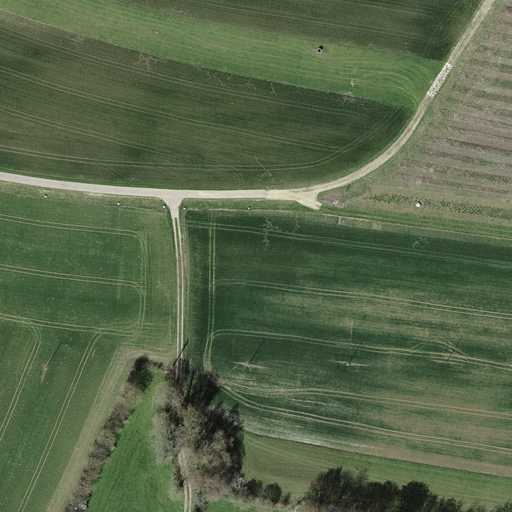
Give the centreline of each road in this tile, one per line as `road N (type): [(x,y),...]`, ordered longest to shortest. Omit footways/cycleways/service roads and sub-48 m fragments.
road 1 (track): [(0,177),(175,197),(336,184),(386,156),(405,135),(491,0)]
road 2 (track): [(186,511),(175,383),(175,197)]
